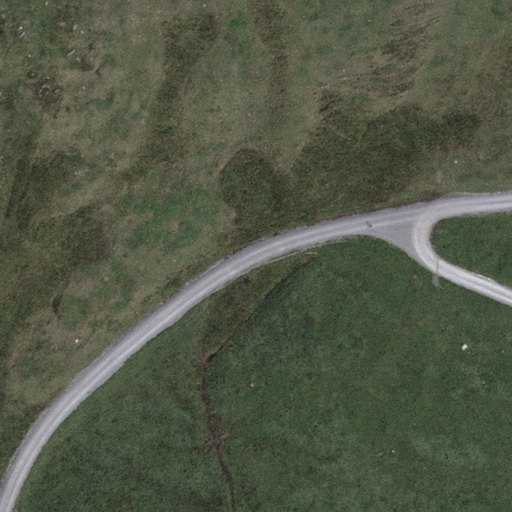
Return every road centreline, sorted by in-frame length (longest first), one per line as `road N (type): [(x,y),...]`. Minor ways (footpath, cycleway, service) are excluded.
road 1 (track): [(5,511),(40,435),(141,333),(243,260),(394,216)]
road 2 (track): [(511,297),(448,271),(394,216)]
